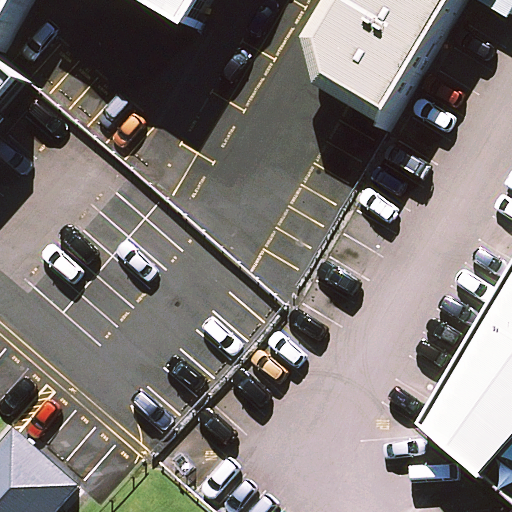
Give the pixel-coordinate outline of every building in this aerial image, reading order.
[(0,0),(0,54),(5,59),(36,0),(0,0)] [(222,0),(141,0),(201,37),(222,0)] [(350,0),(323,48),(401,93),(454,0),(350,0)] [(5,59),(0,54),(0,125),(34,86),(5,59)] [(511,272),(445,392),(502,435),(511,423),(511,272)] [(48,511),(100,455),(32,394),(0,429),(0,511),(48,511)]
